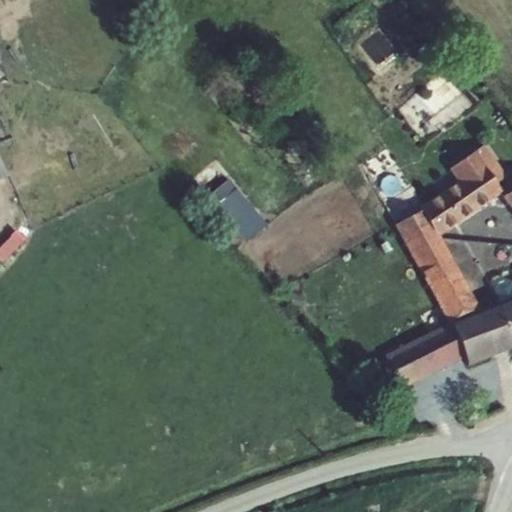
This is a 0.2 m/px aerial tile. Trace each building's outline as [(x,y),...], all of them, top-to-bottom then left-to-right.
[(470,177),(439,198),(454,220),(498,190),(491,179),(483,168),(470,177)] [(511,190),(503,196),(511,207),(511,286),(511,287),(510,283),(503,280),(496,282),(493,289),(499,303),(494,305),(511,348),(511,347),(511,190)] [(215,206),(245,242),(262,228),(232,192),(215,206)] [(434,233),(454,220),(439,198),(421,210),(395,224),(450,324),(384,358),(400,387),(463,356),(467,365),(494,354),(477,311),(477,310),(437,238),(434,233)] [(0,253),(8,260),(29,236),(19,227),(0,248),(0,253)] [(494,305),(477,311),(494,354),(511,348),(494,305)]
